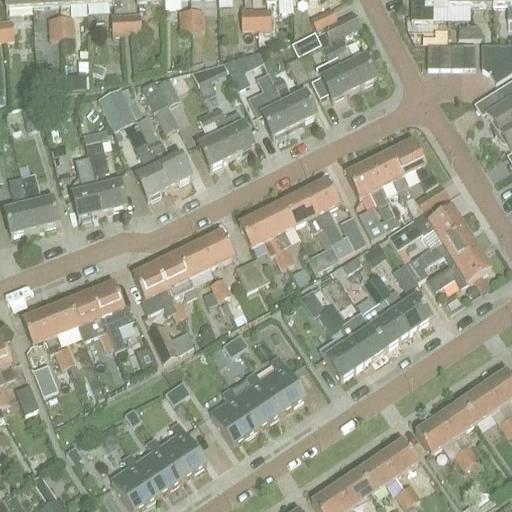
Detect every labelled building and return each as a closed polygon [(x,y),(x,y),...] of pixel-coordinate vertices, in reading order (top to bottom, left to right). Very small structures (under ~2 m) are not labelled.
[(33,12),(32,0),(5,0),(6,13),(33,12)] [(60,10),(59,0),(32,0),(33,12),(60,10)] [(87,9),(86,0),(59,0),(60,10),(87,9)] [(114,0),(86,0),(87,9),(114,7),(114,0)] [(447,0),(411,0),(411,25),(433,25),(433,11),(448,11),(448,10),(447,10),(447,0)] [(470,0),(447,0),(447,10),(448,10),(470,10),(470,0)] [(492,0),(470,0),(470,10),(492,9),(493,9),(492,0)] [(511,0),(492,0),(493,9),(492,9),(492,11),(507,11),(507,24),(511,24),(511,0)] [(322,33),(337,26),(331,13),(311,23),(316,36),(317,35),(317,36),(322,33)] [(256,35),(255,14),(241,15),(242,36),(256,35)] [(270,14),(255,14),(256,35),(271,34),(270,14)] [(204,15),(191,16),(192,36),(205,35),(204,15)] [(192,36),(191,16),(179,17),(179,37),(192,36)] [(364,60),(355,64),(347,48),(344,50),(340,43),(362,32),(354,16),(337,26),(322,33),(354,95),(376,84),(364,60)] [(142,40),(141,18),(125,19),(126,40),(142,40)] [(126,40),(125,19),(112,20),(112,41),(126,40)] [(62,43),(61,23),(48,24),(49,44),(62,43)] [(73,23),(61,23),(62,43),(74,43),(73,23)] [(11,24),(0,25),(0,47),(14,46),(11,24)] [(470,43),(470,30),(462,30),(458,34),(458,43),(470,43)] [(478,30),(470,30),(470,43),(482,43),(482,34),(478,30)] [(354,95),(322,33),(317,36),(318,39),(316,40),(328,66),(315,72),(320,82),(332,106),(354,95)] [(439,73),(439,49),(427,50),(427,73),(439,73)] [(439,73),(451,73),(451,49),(439,49),(439,73)] [(451,73),(463,73),(463,49),(451,49),(451,73)] [(476,73),(476,49),(463,49),(463,73),(476,73)] [(482,73),(490,79),(511,56),(511,49),(482,49),(482,73)] [(511,77),(511,56),(490,79),(496,88),(511,77)] [(309,84),(298,62),(287,68),(298,89),(309,84)] [(250,98),(241,77),(236,68),(228,72),(242,101),(240,102),(250,121),(260,116),(251,97),(250,98)] [(305,96),(292,103),(281,81),(276,84),(269,72),(265,74),(269,83),(294,132),(317,120),(305,96)] [(156,89),(155,87),(155,88),(178,134),(179,133),(169,111),(181,105),(169,83),(156,89)] [(294,132),(269,83),(260,88),(272,113),(260,119),(272,143),(294,132)] [(486,118),(499,138),(511,128),(511,84),(497,95),(504,107),(486,118)] [(155,88),(155,87),(154,86),(140,94),(153,119),(155,118),(165,139),(178,134),(155,88)] [(135,126),(119,93),(98,104),(114,136),(135,126)] [(250,121),(240,102),(240,103),(231,108),(239,123),(248,119),(249,121),(250,121)] [(40,108),(22,112),(22,111),(4,115),(7,126),(24,122),(27,136),(45,132),(40,108)] [(242,127),(220,138),(216,131),(225,126),(218,113),(208,117),(231,163),(254,151),(242,127)] [(231,163),(208,117),(198,122),(208,144),(198,149),(209,173),(231,163)] [(180,158),(170,163),(162,148),(160,149),(147,121),(136,127),(143,142),(168,194),(191,182),(180,158)] [(511,128),(499,138),(511,157),(511,156),(511,128)] [(120,186),(107,189),(105,180),(110,179),(101,146),(94,148),(92,138),(83,140),(85,150),(88,162),(101,218),(126,212),(120,186)] [(168,194),(143,142),(134,147),(138,153),(135,155),(145,175),(135,180),(147,204),(149,203),(150,206),(160,201),(159,198),(168,194)] [(413,146),(391,157),(403,181),(414,175),(425,196),(439,187),(423,167),(413,146)] [(66,151),(51,155),(56,179),(72,175),(66,151)] [(52,203),(41,205),(35,179),(30,180),(27,168),(24,157),(15,160),(18,171),(21,182),(21,183),(34,235),(59,228),(52,203)] [(403,181),(391,157),(369,168),(381,192),(391,187),(400,204),(403,203),(413,224),(422,219),(412,200),(402,181),(403,181)] [(101,218),(88,162),(74,166),(82,195),(71,198),(78,224),(101,218)] [(381,192),(369,168),(346,179),(358,203),(369,198),(384,225),(380,227),(372,212),(358,219),(371,245),(400,229),(380,192),(381,192)] [(34,235),(21,183),(8,186),(14,212),(4,215),(11,241),(34,235)] [(326,185),(304,197),(323,234),(328,232),(331,236),(333,235),(337,233),(327,215),(339,209),(326,185)] [(415,206),(412,200),(422,219),(423,220),(450,204),(441,190),(415,206)] [(323,234),(304,197),(282,208),(295,232),(305,226),(313,240),(317,238),(320,245),(334,238),(333,235),(331,236),(328,232),(323,234)] [(295,232),(282,208),(261,218),(280,256),(287,253),(287,252),(291,250),(284,237),(295,232)] [(429,226),(442,247),(406,269),(405,268),(406,270),(465,233),(452,212),(429,226)] [(280,256),(261,218),(239,229),(251,253),(263,248),(270,261),(273,260),(277,267),(291,260),(287,253),(280,256)] [(340,228),(354,255),(367,249),(353,221),(340,228)] [(413,226),(388,242),(397,255),(422,239),(413,226)] [(477,253),(465,233),(406,270),(417,287),(428,281),(424,274),(443,262),(448,271),(430,283),(477,253)] [(221,237),(198,248),(210,273),(233,262),(221,237)] [(324,248),(333,265),(349,256),(341,240),(324,248)] [(210,273),(198,248),(177,259),(188,283),(210,273)] [(477,253),(430,283),(428,284),(435,296),(454,284),(460,294),(468,289),(491,275),(477,253)] [(308,277),(324,270),(317,255),(301,262),(308,277)] [(188,283),(177,259),(155,269),(171,304),(173,308),(173,307),(173,308),(181,305),(182,304),(183,301),(182,299),(193,294),(187,284),(188,283)] [(295,269),(291,260),(277,267),(281,275),(287,272),(295,269)] [(258,262),(247,268),(258,291),(270,285),(258,262)] [(258,291),(247,268),(235,273),(246,297),(258,291)] [(417,287),(406,270),(405,268),(393,276),(408,298),(420,292),(417,287)] [(171,304),(155,269),(133,280),(145,304),(144,305),(148,314),(171,304)] [(416,300),(402,309),(395,298),(392,299),(379,279),(371,284),(408,339),(431,323),(416,300)] [(408,339),(371,284),(363,290),(376,310),(362,319),(370,331),(386,354),(408,339)] [(113,289),(90,298),(106,338),(113,335),(113,334),(117,332),(112,318),(123,314),(113,289)] [(231,300),(228,292),(214,298),(218,306),(231,300)] [(106,338),(90,298),(68,307),(78,332),(89,327),(95,341),(98,340),(102,348),(116,343),(113,335),(106,338)] [(171,320),(184,313),(181,305),(173,308),(173,307),(173,308),(166,311),(171,320)] [(78,332),(68,307),(46,316),(56,341),(78,332)] [(386,354),(370,331),(356,341),(333,309),(325,315),(363,370),(386,354)] [(188,320),(184,313),(171,320),(174,327),(188,320)] [(363,370),(325,315),(318,321),(331,341),(327,344),(335,355),(324,362),(340,385),(363,370)] [(56,341),(46,316),(22,326),(32,350),(45,345),(50,359),(55,358),(58,366),(72,360),(68,352),(61,354),(56,341)] [(165,330),(149,338),(163,369),(179,361),(165,330)] [(247,352),(239,340),(231,345),(239,357),(247,352)] [(2,344),(0,344),(0,389),(3,389),(17,383),(11,370),(2,344)] [(230,363),(239,357),(231,345),(222,351),(230,363)] [(80,381),(72,360),(58,366),(61,374),(69,371),(74,384),(80,381)] [(276,375),(260,386),(259,387),(281,420),(306,403),(278,362),(270,367),(276,375)] [(48,370),(33,376),(43,402),(58,396),(48,370)] [(511,383),(506,374),(483,390),(511,432),(511,409),(509,406),(511,403),(511,383)] [(281,420),(259,387),(260,386),(254,378),(246,383),(252,391),(236,402),(235,403),(257,436),(281,420)] [(181,405),(190,399),(182,387),(173,393),(181,405)] [(511,432),(483,390),(460,405),(476,428),(491,418),(508,445),(511,442),(511,432)] [(30,391),(17,397),(26,419),(39,413),(30,391)] [(173,411),(181,405),(173,393),(165,399),(173,411)] [(257,436),(235,403),(236,402),(230,394),(222,399),(228,407),(210,419),(233,452),(257,436)] [(0,413),(1,413),(11,409),(6,396),(0,398),(0,413)] [(476,428),(460,405),(438,421),(471,470),(475,477),(483,472),(479,465),(480,465),(470,451),(473,449),(464,437),(476,428)] [(133,414),(124,420),(132,432),(141,426),(133,414)] [(471,470),(438,421),(415,437),(430,460),(442,452),(450,464),(454,462),(463,475),(471,470)] [(177,442),(160,453),(182,486),(206,470),(179,428),(171,433),(177,442)] [(182,486),(160,453),(155,444),(147,449),(153,458),(136,469),(158,502),(182,486)] [(402,445),(379,460),(395,483),(418,468),(402,445)] [(73,470),(82,464),(74,452),(65,458),(73,470)] [(142,511),(158,502),(136,469),(131,460),(123,465),(129,474),(111,485),(128,511),(142,511)] [(395,483),(379,460),(357,476),(372,499),(395,483)] [(352,511),(372,499),(357,476),(334,491),(348,511),(352,511)] [(62,511),(40,479),(33,485),(50,511),(62,511)] [(50,511),(33,485),(31,486),(47,509),(42,511),(50,511)] [(411,490),(403,495),(412,510),(420,504),(411,490)] [(348,511),(334,491),(311,507),(314,511),(348,511)] [(408,511),(412,510),(403,495),(395,500),(402,511),(408,511)] [(23,511),(20,505),(15,497),(2,505),(6,511),(23,511)] [(486,511),(494,507),(488,498),(482,497),(477,500),(475,507),(468,511),(486,511)]
